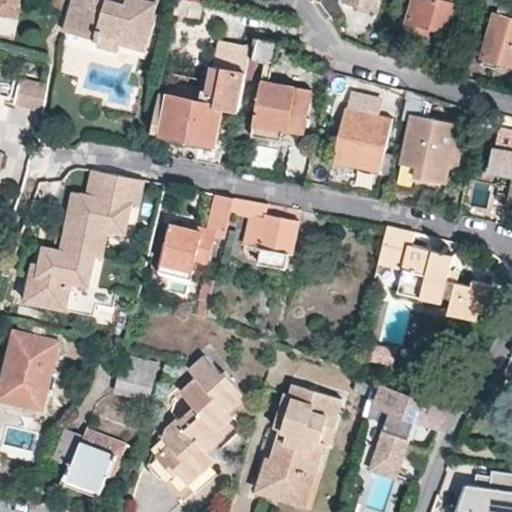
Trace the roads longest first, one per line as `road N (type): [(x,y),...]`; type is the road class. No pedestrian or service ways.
road 1 (residential): [(511,243),(96,156),(68,176)]
road 2 (residential): [(284,0),(306,6),(350,61),(511,103)]
road 3 (residential): [(421,511),(454,412),(511,324)]
